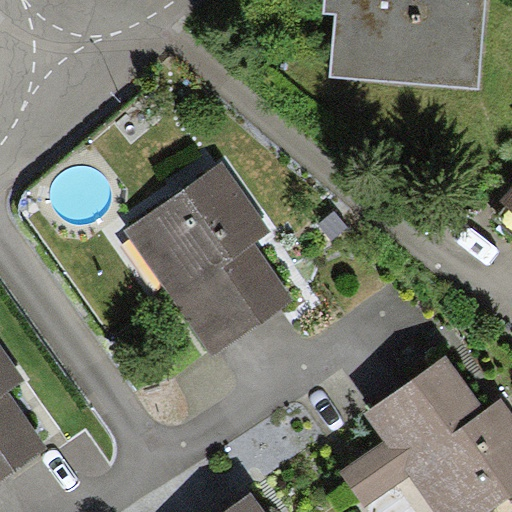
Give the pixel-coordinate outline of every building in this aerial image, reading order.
[(333,0),(328,65),(477,77),(483,0),(333,0)] [(214,165),(127,222),(203,338),(276,289),(240,235),(254,226),(214,165)] [(511,174),(496,192),(511,207),(511,174)] [(440,358),(370,402),(389,433),(407,460),(439,511),(457,511),(511,477),(511,434),(489,398),(472,408),(440,358)] [(0,363),(0,455),(28,436),(0,393),(0,376),(6,373),(0,363)] [(252,511),(243,497),(218,511),(252,511)]
